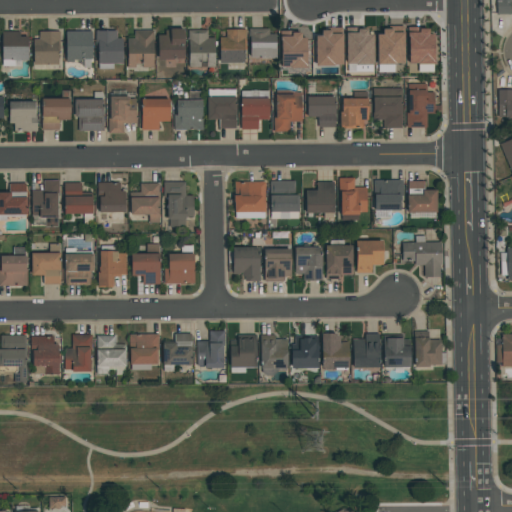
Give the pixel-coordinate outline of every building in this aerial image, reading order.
[(510,13),(496,14),(496,0),(511,0),(511,2),(510,2),(510,13)] [(376,34),(382,34),(382,28),(388,28),(388,26),(404,26),(404,63),(394,63),(394,72),(378,72),(378,63),(376,63),(376,34)] [(407,26),(422,26),(422,28),(428,28),(428,34),(433,34),(433,64),(433,72),(418,72),(418,64),(417,64),(417,63),(408,63),(408,36),(407,36),(407,26)] [(314,66),(314,35),(320,35),(320,30),(327,30),(327,27),(342,27),(342,64),(333,64),(333,66),(314,66)] [(157,59),(157,35),(164,35),(164,30),(169,30),(169,28),(184,28),(184,58),(173,58),(173,59),(157,59)] [(373,65),(372,65),(372,72),(347,72),(347,64),(346,64),(345,28),(360,28),(360,29),(367,29),(367,34),(373,34),(373,65)] [(188,67),(188,53),(187,53),(187,29),(207,29),(207,37),(214,37),(214,67),(206,67),(206,62),(200,62),(200,67),(188,67)] [(219,62),(219,37),(225,37),(225,29),(245,29),(245,50),(244,50),(244,62),(219,62)] [(248,29),(269,29),(269,33),(275,33),(275,58),(249,58),(249,38),(248,38),(248,29)] [(95,30),(116,30),(116,38),(122,38),(122,64),(113,64),(113,69),(98,69),(98,63),(97,63),(97,40),(95,40),(95,30)] [(126,67),(126,38),(134,38),(134,30),(153,30),(153,41),(153,67),(141,67),(141,63),(135,63),(135,67),(126,67)] [(306,68),(288,68),(288,67),(280,67),(280,30),(295,30),(295,32),(300,32),(300,38),(306,38),(306,68)] [(20,31),(20,37),(28,37),(28,60),(14,60),(14,65),(2,65),(2,31),(20,31)] [(58,69),(33,69),(33,39),(39,39),(39,31),(60,31),(59,52),(58,52),(58,69)] [(65,62),(65,31),(91,31),(91,59),(90,59),(90,67),(83,67),(83,60),(73,60),(73,62),(65,62)] [(433,113),(426,113),(426,127),(405,127),(405,112),(407,112),(407,84),(426,84),(426,91),(433,91),(433,104),(440,104),(440,111),(433,111),(433,113)] [(401,88),(401,128),(383,128),(383,119),(372,119),(372,88),(401,88)] [(219,128),(219,119),(206,119),(206,97),(207,97),(207,89),(235,89),(235,97),(236,97),(236,114),(235,114),(235,119),(235,128),(219,128)] [(257,129),(240,129),(240,98),(241,98),(241,91),(250,91),(250,90),(259,90),(259,91),(267,91),(267,98),(268,98),(268,119),(257,119),(257,129)] [(511,90),(511,119),(505,119),(505,117),(497,117),(497,90),(511,90)] [(103,99),(103,130),(78,131),(77,117),(74,117),(74,100),(93,99),(93,91),(102,91),(102,99),(103,99)] [(176,99),(188,99),(188,91),(201,91),(201,100),(201,113),(203,113),(203,129),(173,129),(173,114),(176,114),(176,99)] [(273,132),(273,116),(275,116),(275,94),(292,94),(292,92),(301,92),(301,121),(289,121),(289,132),(273,132)] [(135,98),(135,123),(123,123),(123,133),(107,133),(107,118),(109,118),(109,96),(128,96),(128,98),(135,98)] [(335,127),(318,127),(318,117),(306,117),(306,96),(335,96),(335,127)] [(339,112),(342,112),(342,98),(367,98),(367,103),(370,103),(370,112),(367,112),(367,120),(362,120),(362,128),(340,128),(340,125),(339,125),(339,112)] [(41,129),(41,99),(69,99),(69,120),(58,120),(58,129),(41,129)] [(169,121),(158,121),(158,130),(140,130),(140,99),(169,99),(169,121)] [(34,101),(34,115),(36,115),(36,131),(13,131),(13,123),(8,123),(8,101),(34,101)] [(511,138),(511,175),(499,144),(511,138)] [(353,178),(353,187),(366,187),(366,212),(359,212),(359,215),(358,215),(358,220),(341,220),(341,215),(340,215),(340,193),(338,193),(338,178),(353,178)] [(57,227),(45,227),(45,225),(32,225),(32,216),(31,216),(31,189),(43,189),(43,180),(58,180),(58,195),(57,195),(57,227)] [(400,195),(400,210),(373,210),(373,180),(402,180),(402,195),(400,195)] [(185,181),(185,195),(193,195),(193,217),(185,217),(185,219),(167,219),(167,197),(163,197),(163,181),(185,181)] [(235,218),(235,212),(233,212),(233,195),(234,195),(234,181),(265,181),(265,212),(264,212),(264,218),(235,218)] [(269,181),(295,181),(294,195),(298,195),(298,212),(297,212),(297,219),(270,219),(270,212),(269,212),(269,181)] [(407,181),(424,181),(424,189),(436,189),(436,212),(406,212),(406,195),(407,195),(407,181)] [(333,182),(333,218),(323,218),(323,213),(305,213),(305,190),(316,190),(316,182),(333,182)] [(0,192),(8,192),(8,183),(26,183),(26,215),(25,215),(25,216),(6,216),(6,220),(0,220),(0,192)] [(63,214),(63,183),(81,183),(81,192),(91,192),(91,214),(63,214)] [(98,212),(98,197),(96,197),(96,183),(121,183),(121,191),(124,191),(124,211),(98,212)] [(130,192),(139,192),(139,183),(158,183),(158,223),(148,223),(148,215),(130,215),(130,192)] [(423,277),(423,265),(414,265),(414,261),(401,262),(401,242),(414,242),(414,236),(423,236),(424,242),(440,241),(441,265),(439,265),(439,277),(423,277)] [(382,241),(382,264),(371,264),(371,272),(355,272),(355,241),(382,241)] [(159,244),(159,284),(141,284),(141,275),(130,275),(130,253),(145,253),(145,244),(159,244)] [(194,283),(163,283),(163,268),(167,268),(167,253),(180,253),(180,245),(192,245),(192,253),(193,253),(193,271),(194,271),(194,283)] [(351,245),(351,274),(339,274),(339,279),(325,279),(325,245),(351,245)] [(26,285),(0,285),(0,255),(12,255),(12,247),(25,247),(25,256),(26,256),(26,269),(26,285)] [(259,281),(244,281),(244,276),(241,276),(241,273),(239,273),(232,273),(232,247),(259,247),(259,271),(259,281)] [(294,274),(294,247),(321,247),(321,280),(303,280),(303,274),(294,274)] [(63,253),(64,253),(64,248),(74,248),(74,251),(92,251),(92,253),(93,253),(93,271),(89,271),(89,285),(63,285),(63,253)] [(263,249),(290,249),(290,276),(283,276),(283,278),(282,278),(282,281),(263,281),(263,249)] [(97,286),(97,272),(99,272),(99,251),(117,251),(117,253),(125,253),(125,275),(120,275),(120,276),(112,276),(112,286),(109,286),(109,287),(103,287),(103,286),(97,286)] [(30,253),(58,253),(58,260),(59,260),(59,270),(59,284),(43,284),(43,275),(30,275),(30,253)] [(196,366),(196,341),(208,341),(208,330),(224,330),(224,346),(222,346),(222,368),(204,368),(204,366),(196,366)] [(413,366),(413,331),(428,331),(428,339),(440,339),(440,365),(428,365),(428,367),(413,366)] [(190,333),(190,348),(191,348),(191,365),(173,365),(173,371),(163,371),(163,365),(162,365),(162,342),(174,342),(174,333),(190,333)] [(348,369),(334,369),(334,367),(321,367),(321,333),(336,333),(336,336),(339,336),(339,341),(348,341),(348,369)] [(378,333),(378,367),(352,367),(352,339),(364,339),(364,333),(378,333)] [(64,369),(64,348),(71,348),(71,334),(92,334),(92,350),(90,350),(90,372),(71,372),(71,369),(64,369)] [(158,334),(158,350),(157,350),(157,364),(150,364),(150,370),(130,370),(130,364),(129,364),(129,334),(158,334)] [(229,367),(229,339),(237,339),(237,334),(255,334),(255,367),(229,367)] [(511,366),(501,366),(501,362),(495,362),(495,344),(501,344),(501,334),(511,334),(511,366)] [(0,335),(25,335),(25,383),(14,383),(14,374),(5,374),(5,375),(0,375),(0,335)] [(115,335),(115,344),(125,344),(125,366),(124,366),(124,375),(115,375),(115,369),(108,369),(108,374),(95,374),(95,335),(115,335)] [(287,368),(285,368),(285,371),(277,371),(271,375),(265,375),(262,373),(262,371),(261,371),(261,368),(260,368),(260,335),(274,335),(274,339),(287,339),(287,368)] [(382,366),(382,335),(402,335),(402,339),(409,339),(409,366),(408,366),(408,369),(402,369),(402,372),(393,372),(393,369),(384,369),(384,366),(382,366)] [(58,344),(58,353),(60,353),(60,363),(58,363),(58,374),(32,374),(32,350),(30,350),(30,336),(53,336),(53,344),(58,344)] [(317,368),(290,368),(290,344),(294,344),(294,336),(317,336),(317,368)]
